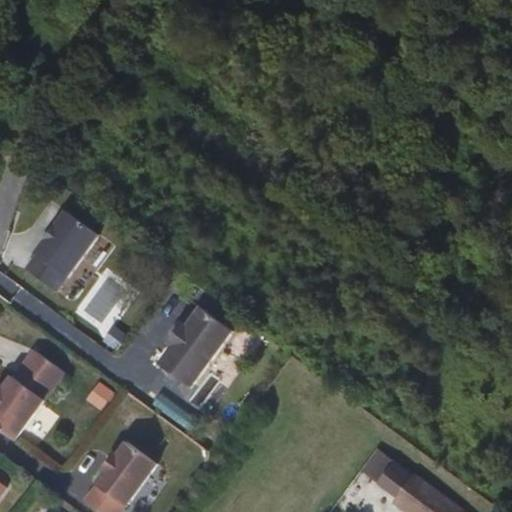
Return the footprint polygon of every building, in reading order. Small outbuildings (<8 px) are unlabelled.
[(63,297),(104,239),(68,213),(27,271),(63,297)] [(419,318),(400,305),(389,322),(407,335),(419,318)] [(252,347),(203,311),(189,329),(185,326),(170,345),(175,348),(161,367),(193,390),(206,372),(224,385),(252,347)] [(65,376),(34,353),(14,380),(13,379),(4,391),(2,389),(0,392),(0,431),(16,443),(65,376)] [(103,413),(116,395),(102,385),(89,402),(103,413)] [(159,467),(129,445),(119,458),(117,457),(105,473),(107,474),(98,488),(86,504),(97,511),(124,511),(127,509),(128,510),(159,467)] [(357,480),(406,511),(469,511),(375,452),(357,480)]
